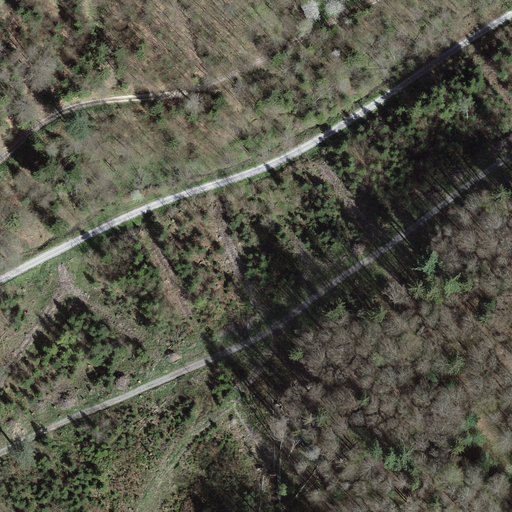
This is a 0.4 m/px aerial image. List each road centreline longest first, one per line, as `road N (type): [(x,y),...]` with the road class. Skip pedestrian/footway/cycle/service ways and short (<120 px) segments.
road 1 (track): [(0,453),(265,333),(511,157)]
road 2 (track): [(0,280),(145,208),(298,151),(511,13)]
road 3 (track): [(375,0),(217,83),(78,106),(45,120),(0,162)]
